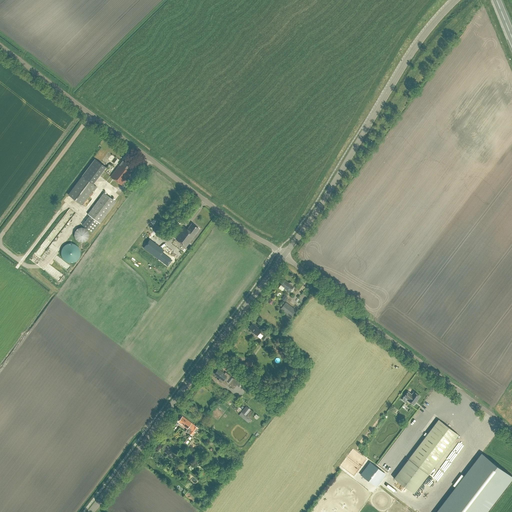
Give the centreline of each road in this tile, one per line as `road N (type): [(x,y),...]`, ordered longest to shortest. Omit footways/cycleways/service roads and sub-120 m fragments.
road 1 (unclassified): [(284,254),(0,45)]
road 2 (tertiary): [(90,511),(284,254)]
road 3 (tertiary): [(284,254),(414,47),(455,0)]
road 4 (unclassified): [(511,429),(284,254)]
